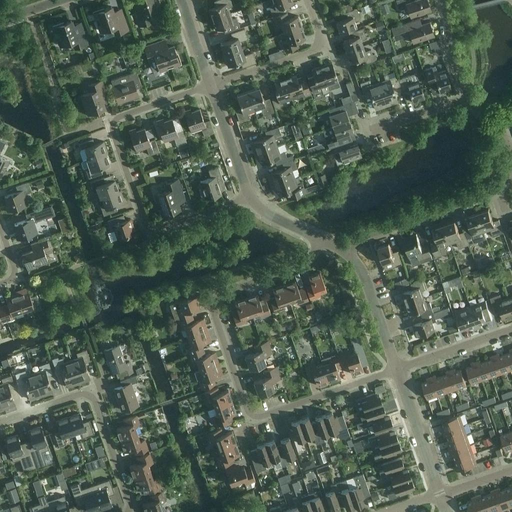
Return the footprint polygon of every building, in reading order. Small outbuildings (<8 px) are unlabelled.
[(148,16),(160,12),(157,5),(159,4),(157,0),(137,0),(141,10),(134,12),(139,26),(151,22),(148,16)] [(208,9),(212,20),(230,13),(228,8),(231,7),(232,5),(230,0),(216,0),(215,0),(217,6),(208,9)] [(272,17),(273,17),(286,12),(284,6),(293,3),(291,0),(271,0),(273,5),(270,6),(269,7),(272,17)] [(410,16),(430,10),(426,0),(395,0),(398,9),(406,6),(410,16)] [(350,4),(344,6),(346,12),(352,10),(350,4)] [(368,4),(360,7),(362,13),(370,10),(368,4)] [(115,34),(127,30),(122,16),(115,19),(111,6),(104,9),(104,10),(93,13),(98,26),(100,25),(102,32),(113,28),(115,34)] [(339,20),(336,22),(339,32),(356,27),(354,21),(360,19),(356,8),(352,10),(346,12),(337,15),(339,20)] [(281,26),(284,33),(301,27),(297,15),(288,18),(286,12),(273,17),(277,27),(281,26)] [(232,19),(230,13),(212,20),(215,30),(225,27),(227,32),(240,28),(237,19),(235,18),(232,19)] [(63,45),(64,45),(73,41),(75,47),(88,43),(83,29),(76,32),(71,20),(64,22),(64,23),(54,27),(58,38),(61,38),(63,45)] [(382,20),(376,22),(378,30),(385,28),(382,20)] [(413,43),(433,36),(429,22),(417,26),(415,20),(402,25),(406,36),(410,35),(413,43)] [(305,38),(301,27),(284,33),(286,40),(282,41),(285,51),(298,47),(296,41),(305,38)] [(220,43),(224,55),(241,48),(239,42),(248,39),(244,28),(230,33),(232,39),(220,43)] [(342,41),(346,52),(363,46),(361,40),(367,38),(363,28),(350,32),(352,38),(342,41)] [(166,68),(178,64),(175,53),(176,53),(173,46),(161,50),(158,43),(144,48),(148,60),(152,71),(159,69),(165,66),(166,68)] [(140,45),(134,48),(138,59),(144,57),(140,45)] [(365,51),(363,46),(346,52),(350,62),(361,58),(363,64),(376,59),(374,54),(372,54),(370,49),(365,51)] [(244,55),(241,48),(224,55),(228,66),(240,61),(242,67),(256,63),(252,52),(244,55)] [(393,62),(404,58),(402,52),(395,54),(391,56),(393,62)] [(331,63),(321,66),(327,84),(329,89),(339,86),(337,81),(342,79),(341,75),(339,74),(336,75),(331,63)] [(314,79),(308,81),(313,94),(322,91),(323,93),(330,91),(329,89),(327,84),(321,66),(311,70),(314,79)] [(436,83),(440,93),(451,89),(445,70),(437,73),(435,66),(424,70),(429,83),(432,82),(433,84),(436,83)] [(136,88),(142,86),(136,71),(126,74),(111,80),(113,86),(112,87),(118,103),(139,96),(136,88)] [(385,80),(378,83),(386,105),(397,101),(391,85),(397,83),(393,72),(383,75),(385,80)] [(412,103),(424,98),(418,80),(415,73),(398,79),(403,92),(408,90),(412,103)] [(358,77),(360,82),(369,80),(367,74),(358,77)] [(295,75),(285,79),(291,98),(301,94),(303,98),(311,95),(304,75),(296,78),(295,75)] [(281,101),(291,98),(285,79),(274,82),(277,89),(269,92),(274,108),(282,105),(281,101)] [(99,96),(107,94),(103,80),(88,85),(90,91),(83,94),(88,111),(98,108),(98,109),(103,108),(99,96)] [(375,109),(386,105),(378,83),(371,85),(370,80),(360,83),(364,95),(369,93),(375,109)] [(352,101),(354,101),(358,99),(351,81),(345,83),(352,101)] [(259,88),(248,92),(254,109),(260,107),(263,115),(264,115),(270,113),(274,112),(269,98),(263,100),(259,88)] [(247,112),(254,109),(248,92),(236,95),(241,108),(235,110),(239,122),(249,118),(247,112)] [(343,97),(335,99),(338,106),(345,103),(343,97)] [(354,101),(352,101),(343,105),(328,109),(330,115),(328,115),(332,127),(349,121),(347,116),(358,112),(354,101)] [(204,136),(214,132),(209,120),(204,122),(199,109),(188,113),(187,110),(184,112),(191,132),(201,128),(204,136)] [(176,146),(186,142),(182,130),(176,132),(172,118),(161,122),(160,120),(156,121),(163,142),(174,138),(176,146)] [(328,147),(331,146),(341,143),(339,138),(353,133),(349,121),(332,127),(323,130),(325,136),(328,147)] [(250,143),(254,154),(277,146),(274,139),(281,137),(278,127),(265,132),(267,137),(250,143)] [(149,155),(159,152),(154,139),(149,141),(144,128),(133,132),(132,129),(129,131),(136,151),(146,148),(149,155)] [(0,139),(0,177),(3,179),(6,172),(4,171),(9,160),(0,155),(0,152),(1,151),(5,142),(0,139)] [(92,139),(79,144),(80,149),(79,151),(83,161),(88,159),(105,153),(105,154),(107,153),(103,141),(94,144),(92,139)] [(341,143),(331,146),(333,152),(337,164),(342,162),(361,155),(357,144),(350,146),(348,141),(341,143)] [(276,165),(282,163),(288,161),(286,157),(284,151),(279,153),(277,146),(254,154),(258,165),(274,159),(276,165)] [(312,146),(306,148),(308,154),(316,152),(315,148),(312,146)] [(83,161),(81,162),(83,168),(85,168),(88,178),(102,173),(100,168),(109,165),(105,154),(105,153),(88,159),(83,161)] [(42,159),(36,162),(39,168),(44,166),(42,159)] [(267,174),(271,185),(294,177),(292,170),(297,169),(293,159),(288,161),(282,163),(284,168),(267,174)] [(218,185),(224,183),(218,167),(208,170),(210,178),(200,181),(202,189),(198,190),(201,199),(212,195),(213,197),(221,194),(218,185)] [(318,183),(320,187),(327,184),(323,173),(316,176),(318,183)] [(100,198),(101,197),(118,191),(115,180),(105,183),(103,177),(90,182),(93,193),(97,191),(100,198)] [(296,184),(294,177),(271,185),(275,196),(284,193),(286,199),(305,192),(303,188),(301,182),(296,184)] [(174,196),(182,194),(177,179),(165,184),(167,190),(156,194),(158,201),(157,201),(161,214),(171,210),(172,211),(179,209),(174,196)] [(41,180),(35,182),(38,188),(44,186),(41,180)] [(23,195),(31,192),(28,182),(15,186),(17,192),(4,196),(8,207),(5,208),(7,212),(27,205),(23,195)] [(318,183),(303,188),(305,192),(320,187),(318,183)] [(120,190),(118,191),(101,197),(104,203),(100,205),(103,215),(117,211),(115,205),(124,202),(120,190)] [(51,206),(25,215),(27,220),(14,225),(18,236),(15,237),(16,240),(37,233),(33,223),(41,220),(40,218),(51,214),(49,207),(51,206)] [(488,209),(477,213),(484,232),(490,230),(492,237),(503,233),(499,219),(493,222),(488,209)] [(470,229),(465,231),(469,245),(480,241),(486,239),(484,232),(477,213),(466,217),(470,229)] [(117,239),(135,232),(130,219),(125,221),(123,215),(107,220),(111,231),(114,230),(117,239)] [(458,248),(469,245),(465,231),(459,233),(454,221),(443,225),(450,244),(456,242),(458,248)] [(435,238),(429,240),(430,243),(435,257),(437,258),(441,257),(441,254),(446,253),(444,246),(450,244),(443,225),(432,229),(435,238)] [(419,264),(432,259),(428,246),(421,248),(416,234),(403,239),(409,257),(416,255),(419,264)] [(44,252),(49,251),(46,240),(31,244),(33,251),(23,254),(27,270),(36,267),(36,265),(47,262),(44,252)] [(392,268),(402,264),(397,251),(391,253),(388,244),(377,248),(383,264),(390,262),(392,268)] [(434,279),(440,277),(438,271),(432,273),(434,279)] [(317,292),(325,289),(319,272),(308,276),(310,284),(305,286),(310,300),(319,297),(317,292)] [(408,278),(401,280),(403,286),(410,283),(408,278)] [(405,304),(423,297),(421,291),(425,290),(422,280),(410,284),(413,290),(401,294),(405,304)] [(295,281),(283,284),(289,302),(296,299),(298,304),(308,301),(303,287),(297,289),(295,281)] [(282,304),(289,302),(283,284),(272,288),(275,297),(269,298),(274,312),(283,309),(282,304)] [(27,287),(15,291),(22,312),(30,309),(32,313),(41,310),(36,295),(30,297),(27,287)] [(7,305),(3,306),(8,321),(15,318),(14,315),(22,312),(15,291),(4,295),(7,305)] [(178,301),(169,305),(175,321),(179,320),(179,321),(192,316),(190,310),(199,307),(196,300),(201,299),(200,294),(178,301)] [(256,294),(245,297),(251,315),(258,312),(260,317),(270,314),(264,296),(258,298),(256,294)] [(504,319),(511,316),(511,310),(508,298),(502,300),(500,294),(490,298),(495,313),(501,311),(504,319)] [(244,317),(251,315),(245,297),(234,301),(236,310),(231,312),(236,325),(245,322),(244,317)] [(420,310),(422,316),(433,312),(431,309),(429,303),(426,304),(423,297),(405,304),(408,314),(420,310)] [(485,300),(470,306),(478,328),(482,327),(480,323),(492,319),(485,300)] [(474,329),(478,328),(470,306),(455,311),(461,330),(473,326),(474,329)] [(448,307),(442,309),(444,316),(451,313),(448,307)] [(435,318),(433,312),(422,316),(424,322),(412,325),(416,336),(434,330),(432,323),(436,321),(435,318)] [(383,315),(385,327),(396,325),(393,313),(383,315)] [(185,329),(187,337),(207,330),(203,318),(194,321),(192,316),(179,321),(182,330),(185,329)] [(186,346),(189,355),(203,350),(201,344),(210,341),(207,330),(187,337),(190,344),(186,346)] [(262,357),(271,354),(267,341),(254,346),(256,352),(244,356),(249,370),(265,364),(262,357)] [(117,378),(133,372),(129,362),(125,364),(121,355),(126,353),(123,343),(104,350),(112,372),(115,371),(117,378)] [(78,358),(71,360),(78,383),(90,379),(84,363),(90,361),(86,350),(76,353),(78,358)] [(196,362),(199,370),(218,363),(214,352),(205,355),(203,350),(189,355),(192,364),(196,362)] [(347,350),(337,353),(342,367),(347,365),(350,373),(362,370),(356,352),(349,354),(347,350)] [(329,361),(322,364),(328,381),(339,378),(336,369),(342,367),(337,353),(327,357),(329,361)] [(501,373),(510,370),(505,354),(500,356),(499,353),(494,355),(501,373)] [(491,376),(501,373),(494,355),(490,356),(491,359),(485,361),(491,376)] [(62,371),(64,375),(67,387),(78,383),(71,360),(64,363),(62,358),(58,359),(57,357),(52,359),(56,373),(62,371)] [(481,380),(491,376),(485,361),(480,363),(479,360),(475,362),(481,380)] [(40,371),(33,373),(41,396),(52,392),(46,376),(52,374),(48,362),(38,366),(40,371)] [(148,369),(146,362),(138,365),(140,372),(148,369)] [(317,385),(328,381),(322,364),(315,366),(314,362),(303,366),(308,378),(314,376),(317,385)] [(471,383),(481,380),(475,362),(470,363),(471,366),(466,368),(471,383)] [(218,363),(199,370),(195,372),(198,380),(201,389),(215,384),(213,378),(222,375),(218,363)] [(271,382),(280,379),(276,367),(262,371),(265,377),(253,381),(258,395),(274,389),(271,382)] [(450,370),(456,388),(466,385),(461,369),(455,371),(454,369),(450,370)] [(447,392),(456,388),(450,370),(445,372),(446,374),(441,376),(447,392)] [(30,400),(41,396),(33,373),(26,375),(25,371),(15,374),(19,386),(24,384),(30,400)] [(3,384),(0,384),(0,398),(4,409),(15,405),(9,389),(15,387),(11,375),(1,379),(3,384)] [(130,384),(137,381),(135,375),(120,380),(122,386),(114,389),(121,410),(137,404),(130,384)] [(437,395),(447,392),(441,376),(436,378),(435,375),(431,377),(437,395)] [(427,398),(437,395),(431,377),(426,378),(427,381),(422,383),(427,398)] [(381,378),(373,382),(376,388),(384,385),(381,378)] [(212,401),(214,407),(231,401),(227,390),(219,393),(217,388),(204,392),(207,402),(212,401)] [(375,393),(355,401),(358,411),(363,410),(381,404),(378,396),(376,396),(375,393)] [(235,413),(231,401),(214,407),(217,414),(212,416),(215,426),(233,420),(231,414),(235,413)] [(363,410),(358,411),(362,423),(383,416),(382,413),(384,412),(381,404),(363,410)] [(352,416),(358,414),(355,406),(350,408),(352,416)] [(331,412),(323,415),(329,433),(336,431),(339,439),(349,436),(342,415),(333,418),(331,412)] [(68,417),(74,434),(80,431),(83,438),(87,436),(94,434),(89,420),(83,422),(79,413),(68,417)] [(116,429),(120,440),(137,434),(135,427),(139,425),(136,415),(123,420),(125,426),(116,429)] [(315,421),(312,422),(320,443),(324,441),(322,436),(329,433),(323,415),(314,418),(315,421)] [(441,427),(442,432),(463,425),(460,415),(441,421),(443,427),(441,427)] [(384,419),(383,416),(356,425),(358,429),(371,424),(374,432),(392,425),(389,417),(384,419)] [(74,434),(68,417),(57,420),(60,430),(54,432),(58,446),(65,443),(63,437),(74,434)] [(308,417),(299,420),(305,438),(312,436),(315,444),(320,443),(312,422),(309,423),(308,417)] [(298,440),(305,438),(299,420),(291,423),(293,429),(290,430),(297,451),(301,449),(298,440)] [(463,425),(442,432),(444,437),(446,436),(448,441),(466,434),(463,425)] [(32,440),(26,442),(31,455),(35,468),(46,464),(42,452),(48,449),(46,443),(40,426),(29,430),(32,440)] [(215,442),(218,449),(235,442),(231,432),(223,435),(221,429),(207,434),(211,443),(215,442)] [(379,447),(397,441),(394,432),(389,434),(388,431),(367,439),(369,442),(376,440),(379,447)] [(511,451),(511,437),(510,432),(500,435),(506,451),(511,449),(511,451)] [(5,438),(13,462),(20,459),(24,472),(35,468),(31,455),(26,442),(20,444),(17,434),(5,438)] [(140,441),(137,434),(120,440),(124,451),(133,448),(135,454),(148,449),(144,440),(140,441)] [(449,451),(470,444),(466,434),(448,441),(450,446),(447,447),(449,451)] [(281,443),(278,444),(285,465),(289,463),(287,458),(294,455),(288,437),(280,440),(281,443)] [(491,437),(483,440),(485,446),(493,443),(491,437)] [(273,440),(265,443),(271,461),(278,458),(281,466),(285,465),(278,444),(275,445),(273,440)] [(359,441),(353,443),(354,448),(356,454),(363,452),(359,441)] [(400,449),(397,441),(379,447),(381,454),(374,457),(375,461),(396,454),(395,451),(400,449)] [(239,454),(235,442),(218,449),(220,456),(216,458),(219,467),(232,463),(230,457),(239,454)] [(264,463),(271,461),(265,443),(256,446),(257,448),(249,451),(256,472),(266,468),(264,463)] [(470,444),(449,451),(451,456),(453,455),(455,460),(473,454),(470,444)] [(129,466),(133,478),(150,472),(148,465),(153,463),(149,453),(136,458),(138,463),(129,466)] [(323,453),(317,455),(320,464),(326,462),(323,453)] [(473,454),(455,460),(457,465),(454,466),(456,471),(476,464),(473,454)] [(380,476),(401,469),(400,466),(402,465),(399,457),(382,463),(384,470),(379,472),(380,476)] [(75,466),(80,465),(82,471),(87,470),(84,458),(73,461),(75,466)] [(93,460),(85,463),(88,471),(96,468),(93,460)] [(304,461),(301,462),(303,469),(309,467),(307,463),(304,461)] [(329,470),(327,465),(316,468),(318,473),(329,470)] [(244,484),(255,481),(251,468),(245,470),(244,467),(227,473),(230,484),(243,480),(244,484)] [(392,484),(410,478),(407,470),(402,472),(401,469),(380,476),(382,480),(390,478),(392,484)] [(153,479),(150,472),(133,478),(137,489),(142,487),(144,493),(161,487),(158,477),(153,479)] [(345,480),(354,506),(362,503),(361,498),(369,495),(368,493),(366,487),(362,474),(352,478),(355,486),(348,488),(345,480)] [(284,476),(277,478),(280,485),(287,482),(284,476)] [(413,487),(410,478),(392,484),(395,491),(386,494),(388,498),(408,491),(407,489),(413,487)] [(102,481),(92,485),(94,491),(100,508),(110,505),(107,495),(114,493),(109,479),(102,481)] [(39,480),(32,482),(35,489),(42,487),(39,480)] [(345,480),(334,484),(341,505),(344,504),(345,509),(354,506),(345,480)] [(79,482),(70,485),(77,506),(79,505),(86,503),(89,511),(100,508),(94,491),(92,485),(81,489),(79,482)] [(338,506),(341,505),(334,484),(329,486),(331,491),(324,493),(330,511),(339,508),(338,506)] [(315,496),(309,498),(313,511),(323,511),(322,508),(325,507),(318,488),(317,485),(311,487),(315,496)] [(15,488),(5,491),(8,500),(18,497),(15,488)] [(502,510),(511,507),(505,489),(500,490),(499,488),(495,490),(502,510)] [(491,511),(496,511),(502,510),(495,490),(490,491),(491,494),(486,495),(491,511)] [(161,502),(166,501),(162,491),(149,495),(151,501),(142,504),(145,511),(162,511),(162,510),(164,510),(161,502)] [(44,495),(37,497),(40,503),(29,507),(30,511),(50,511),(46,501),(44,495)] [(53,499),(46,501),(50,511),(69,511),(66,501),(64,495),(53,499)] [(481,511),(491,511),(486,495),(481,497),(480,495),(476,496),(481,511)] [(300,496),(296,497),(300,511),(313,511),(309,498),(302,501),(300,496)] [(469,511),(481,511),(476,496),(471,498),(472,500),(467,502),(469,511)] [(295,506),(287,509),(288,511),(300,511),(296,497),(292,498),(295,506)]
